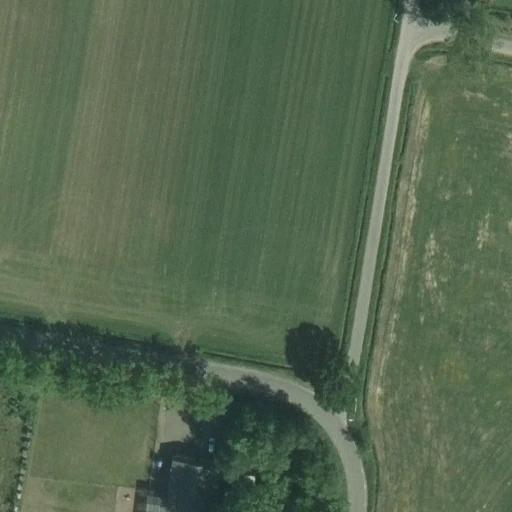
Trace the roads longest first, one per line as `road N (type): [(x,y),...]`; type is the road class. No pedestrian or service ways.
road 1 (unclassified): [(326,415),(346,389),(406,26)]
road 2 (unclassified): [(326,415),(306,401),(0,341)]
